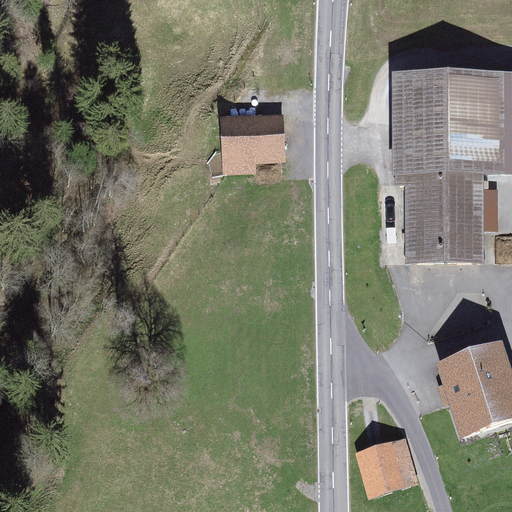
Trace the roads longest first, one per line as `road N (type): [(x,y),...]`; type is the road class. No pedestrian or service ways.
road 1 (tertiary): [(334,366),(338,0)]
road 2 (unclassified): [(334,366),(368,368),(396,388),(445,511)]
road 3 (tertiary): [(337,511),(334,366)]
